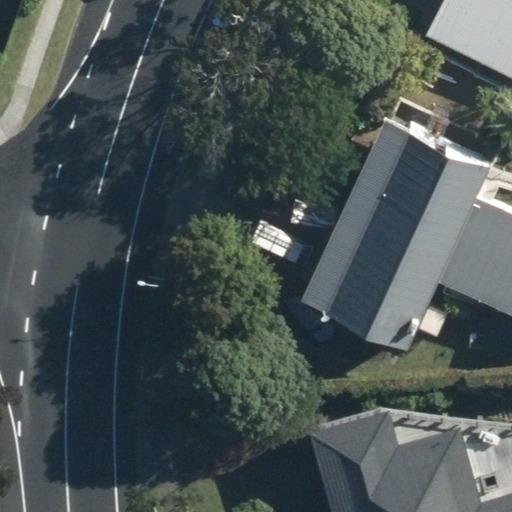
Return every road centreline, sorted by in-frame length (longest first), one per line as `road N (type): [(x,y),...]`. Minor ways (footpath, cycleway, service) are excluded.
road 1 (residential): [(62,511),(63,393),(81,238)]
road 2 (residential): [(81,238),(161,0)]
